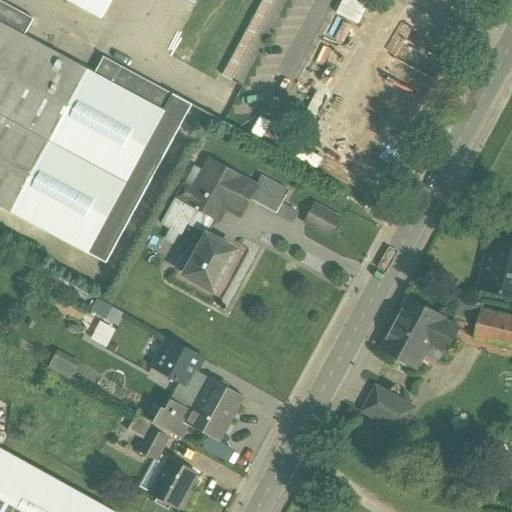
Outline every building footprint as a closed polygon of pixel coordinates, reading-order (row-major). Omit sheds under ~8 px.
[(112,0),(63,0),(101,20),(112,0)] [(27,18),(0,3),(0,207),(106,264),(192,105),(104,57),(95,74),(19,38),(27,18)] [(200,200),(195,210),(224,226),(229,216),(242,222),(262,184),(208,158),(187,194),(200,200)] [(313,201),(300,223),(328,240),(341,218),(313,201)] [(243,252),(200,231),(171,282),(215,306),(243,252)] [(511,245),(487,239),(475,293),(511,301),(511,245)] [(465,327),(407,295),(374,353),(413,374),(427,349),(446,361),(465,327)] [(511,318),(476,310),(467,341),(511,353),(511,318)] [(164,338),(144,369),(189,395),(207,363),(164,338)] [(423,400),(377,378),(357,416),(405,439),(423,400)] [(246,403),(205,379),(179,429),(220,449),(246,403)] [(0,445),(0,511),(116,511),(117,511),(0,445)] [(187,511),(205,478),(166,455),(142,499),(163,511),(187,511)]
